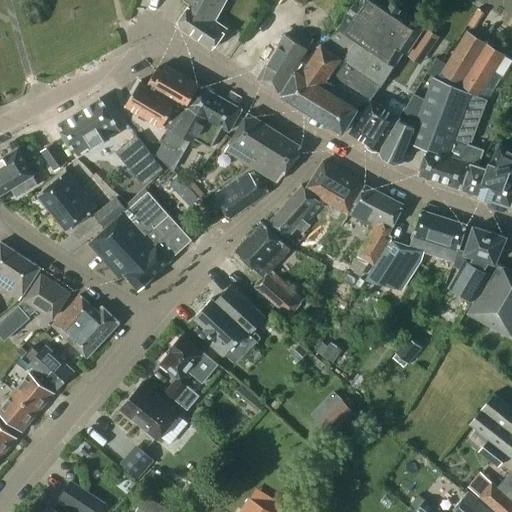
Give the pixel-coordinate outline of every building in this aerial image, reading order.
[(176,26),(213,50),(226,29),(214,21),(227,1),(224,0),(184,0),(190,4),(176,26)] [(324,41),(304,71),(299,68),(282,94),(342,132),(358,108),(356,107),(358,104),(370,100),(371,100),(380,86),(387,77),(405,50),(408,51),(424,25),(415,19),(388,0),(356,0),(337,27),(324,41)] [(426,27),(413,45),(426,55),(439,36),(426,27)] [(435,79),(479,97),(493,75),(500,80),(511,61),(511,57),(467,29),(446,62),(437,77),(435,79)] [(312,42),(299,34),(295,41),(287,36),(259,79),(280,92),(312,42)] [(437,77),(446,62),(437,56),(427,71),(437,77)] [(184,109),(198,85),(164,65),(160,72),(157,70),(148,85),(141,81),(127,106),(163,128),(177,104),(184,109)] [(479,97),(435,79),(433,78),(428,95),(419,117),(415,127),(409,142),(427,149),(419,175),(459,188),(469,163),(461,160),(462,158),(477,163),(482,151),(467,146),(469,141),(471,141),(486,100),(479,97)] [(198,85),(184,109),(171,130),(191,142),(193,138),(200,142),(204,136),(214,142),(222,127),(228,131),(241,110),(198,85)] [(419,117),(428,95),(417,90),(407,106),(404,110),(419,117)] [(393,98),(386,109),(400,117),(404,110),(407,106),(393,98)] [(102,99),(59,123),(78,156),(121,131),(102,99)] [(386,109),(371,100),(350,133),(364,142),(367,148),(372,151),(379,151),(380,152),(387,140),(399,119),(400,117),(386,109)] [(224,151),(277,183),(299,154),(300,147),(247,114),(224,151)] [(409,142),(415,127),(399,119),(387,140),(379,156),(400,165),(409,142)] [(136,135),(124,145),(151,178),(164,168),(136,135)] [(511,145),(502,141),(492,162),(490,161),(487,168),(472,163),(462,190),(510,206),(511,202),(511,145)] [(67,161),(54,142),(41,151),(54,170),(67,161)] [(34,174),(19,148),(0,159),(0,194),(12,187),(17,196),(38,185),(32,176),(34,174)] [(315,194),(326,200),(347,213),(364,184),(346,175),(323,161),(307,189),(315,194)] [(96,207),(67,172),(39,195),(68,230),(96,207)] [(214,196),(219,204),(230,219),(268,191),(258,178),(255,181),(249,173),(239,177),(214,196)] [(326,200),(315,194),(314,196),(301,185),(270,221),(293,242),(310,224),(307,222),(326,200)] [(374,264),(392,236),(389,235),(405,204),(366,185),(350,212),(370,224),(370,225),(375,228),(358,254),(359,255),(371,262),(374,264)] [(125,213),(90,244),(120,278),(124,273),(139,289),(172,260),(170,258),(192,238),(149,190),(125,213)] [(127,209),(117,196),(94,214),(105,227),(127,209)] [(392,236),(374,264),(370,272),(400,290),(427,247),(456,257),(467,224),(422,210),(411,243),(393,235),(392,236)] [(213,221),(208,215),(197,225),(203,231),(213,221)] [(256,285),(291,316),(305,300),(272,270),(291,248),(262,222),(236,251),(264,277),(256,285)] [(459,268),(448,287),(474,302),(491,272),(490,271),(493,265),(494,263),(504,237),(474,227),(467,250),(460,248),(454,265),(459,268)] [(0,241),(0,286),(17,298),(22,295),(40,267),(0,241)] [(371,262),(359,255),(351,267),(363,274),(371,262)] [(511,267),(508,269),(497,264),(468,314),(511,337),(511,267)] [(71,292),(42,273),(24,300),(37,309),(40,311),(43,307),(56,315),(71,292)] [(265,318),(230,285),(216,301),(213,298),(194,317),(205,328),(204,329),(214,339),(210,343),(223,355),(225,353),(236,363),(237,364),(259,340),(251,333),(265,318)] [(101,306),(97,310),(81,295),(53,325),(87,356),(119,322),(101,306)] [(24,300),(17,307),(28,318),(37,309),(24,300)] [(8,337),(28,318),(17,307),(0,322),(0,333),(6,339),(8,337)] [(169,349),(171,350),(160,363),(177,377),(166,391),(186,409),(198,395),(184,383),(198,367),(195,364),(204,354),(181,335),(169,349)] [(408,363),(421,347),(409,337),(396,352),(408,363)] [(322,354),(332,362),(341,350),(331,342),(322,354)] [(308,352),(300,344),(291,353),(299,361),(308,352)] [(23,357),(57,389),(73,371),(45,345),(39,352),(33,346),(23,357)] [(15,391),(39,412),(56,393),(32,372),(15,391)] [(155,438),(158,440),(180,414),(142,382),(120,408),(145,430),(145,432),(152,438),(155,438)] [(242,384),(235,392),(259,412),(266,405),(242,384)] [(0,412),(22,431),(39,412),(15,391),(0,407),(0,412)] [(511,406),(494,393),(470,424),(511,456),(511,406)] [(342,399),(319,422),(335,437),(358,414),(342,399)] [(0,455),(16,437),(0,423),(0,455)] [(500,467),(509,455),(490,440),(480,452),(500,467)] [(121,462),(139,478),(155,460),(136,444),(121,462)] [(511,511),(511,467),(498,484),(492,479),(491,480),(481,471),(468,485),(479,495),(499,511),(511,511)] [(79,511),(100,511),(107,502),(70,478),(58,498),(59,499),(53,508),(48,505),(43,511),(74,511),(76,510),(79,511)] [(458,511),(493,511),(468,492),(454,508),(458,511)] [(135,511),(174,511),(145,495),(135,511)] [(411,504),(417,509),(425,500),(419,495),(411,504)] [(273,511),(249,497),(239,511),(273,511)] [(416,511),(418,511),(442,511),(426,499),(425,500),(417,509),(416,511)]
